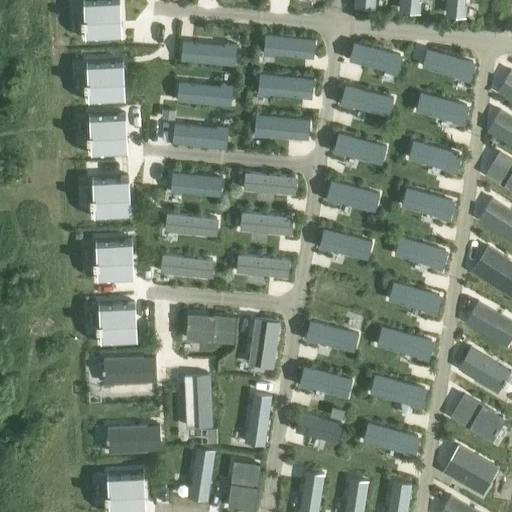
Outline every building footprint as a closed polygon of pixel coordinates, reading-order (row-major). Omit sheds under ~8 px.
[(85,0),(86,16),(81,16),(82,24),(86,24),(87,38),(121,37),(120,0),(85,0)] [(400,0),(399,10),(420,13),(422,1),(419,0),(400,0)] [(447,0),(446,15),(466,17),(467,4),(465,4),(465,0),(447,0)] [(266,33),(264,55),(275,56),(275,53),(313,57),(315,38),(266,33)] [(183,41),(181,60),(234,65),(236,43),(225,42),(225,45),(183,41)] [(354,41),(350,59),(387,69),(386,71),(397,74),(402,54),(354,41)] [(427,48),(422,65),(459,76),(458,78),(469,81),(475,61),(427,48)] [(89,79),(84,79),(85,87),(89,87),(90,100),(124,99),(123,59),(89,60),(89,79)] [(511,69),(511,70),(499,91),(511,98),(511,69)] [(260,73),(258,94),(269,95),(269,93),(312,97),(314,78),(260,73)] [(179,81),(178,100),(231,105),(233,84),(221,83),(221,85),(179,81)] [(346,84),(340,104),(351,107),(352,105),(389,115),(394,97),(346,84)] [(422,92),(417,109),(454,120),(453,122),(464,125),(469,105),(422,92)] [(511,115),(500,108),(488,130),(511,144),(511,115)] [(175,110),(163,109),(162,116),(174,117),(175,110)] [(92,132),(87,132),(87,140),(92,140),(93,154),(127,152),(125,112),(91,114),(92,132)] [(256,114),(254,135),(266,136),(266,134),(308,138),(310,119),(256,114)] [(175,123),(174,142),(227,147),(229,125),(217,124),(217,127),(175,123)] [(338,132),(333,152),(344,155),(345,153),(382,163),(386,145),(338,132)] [(414,140),(409,158),(446,168),(445,170),(456,173),(462,153),(414,140)] [(511,157),(499,150),(485,173),(511,189),(511,157)] [(245,171),(244,188),(295,193),(296,175),(245,171)] [(173,172),(171,192),(182,193),(182,191),(221,195),(222,177),(173,172)] [(95,195),(90,195),(91,202),(95,202),(96,216),(130,215),(129,175),(95,176),(95,195)] [(331,179),(326,199),(337,202),(338,200),(375,210),(379,192),(331,179)] [(407,187),(402,205),(439,215),(439,217),(450,220),(455,200),(407,187)] [(511,209),(493,198),(480,219),(511,238),(511,209)] [(242,211),(240,228),(291,233),(293,215),(242,211)] [(167,212),(165,230),(216,235),(218,217),(167,212)] [(324,228),(319,248),(330,251),(331,249),(367,259),(372,241),(324,228)] [(400,236),(395,254),(432,264),(432,267),(443,270),(448,249),(400,236)] [(98,260),(93,260),(93,268),(98,267),(98,281),(133,280),(131,240),(97,241),(98,260)] [(511,261),(488,246),(472,271),(511,296),(511,295),(511,261)] [(162,253),(160,271),(211,276),(213,258),(162,253)] [(238,254),(237,271),(287,276),(289,258),(238,254)] [(394,281),(389,299),(426,309),(426,312),(437,315),(442,294),(394,281)] [(101,319),(96,319),(96,327),(101,327),(101,341),(136,340),(134,300),(100,301),(101,319)] [(511,318),(479,300),(466,321),(506,345),(511,335),(511,318)] [(188,312),(186,338),(234,342),(236,316),(188,312)] [(256,318),(249,363),(273,367),(280,321),(256,318)] [(311,319),(305,339),(317,342),(317,340),(354,350),(359,332),(311,319)] [(382,326),(378,344),(418,355),(418,357),(429,360),(434,340),(382,326)] [(471,346),(458,367),(498,391),(511,369),(471,346)] [(155,354),(105,356),(106,382),(156,380),(155,354)] [(304,365),(299,385),(310,388),(310,386),(347,396),(352,378),(304,365)] [(210,373),(185,374),(187,426),(213,425),(210,373)] [(375,374),(371,392),(412,403),(411,405),(422,408),(427,388),(375,374)] [(247,429),(245,441),(265,443),(272,394),(254,391),(249,430),(247,429)] [(464,393),(451,415),(492,439),(505,417),(464,393)] [(345,409),(333,406),(330,415),(343,418),(345,409)] [(300,412),(296,430),(338,441),(343,423),(300,412)] [(368,422),(364,440),(405,451),(404,453),(415,456),(420,436),(368,422)] [(159,423),(109,426),(110,452),(160,450),(159,423)] [(459,444),(443,471),(482,493),(498,466),(459,444)] [(190,484),(188,496),(208,499),(216,450),(197,447),(192,484),(190,484)] [(235,459),(228,507),(253,510),(261,463),(235,459)] [(109,491),(105,491),(105,498),(110,498),(110,511),(112,511),(145,511),(143,471),(108,472),(109,491)] [(299,508),(298,511),(318,511),(324,474),(306,471),(301,508),(299,508)] [(363,511),(368,481),(350,478),(345,511),(363,511)] [(407,511),(411,483),(393,481),(388,511),(407,511)] [(482,511),(451,495),(440,511),(482,511)]
